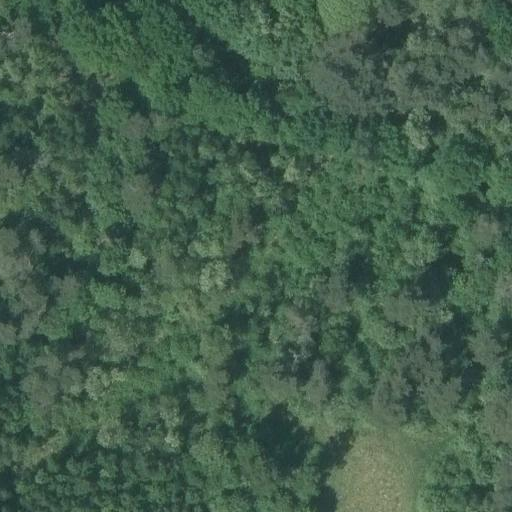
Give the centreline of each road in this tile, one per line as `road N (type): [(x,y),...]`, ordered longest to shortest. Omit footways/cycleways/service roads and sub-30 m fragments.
road 1 (track): [(20,0),(161,77),(511,159)]
road 2 (track): [(511,346),(478,445),(453,460)]
